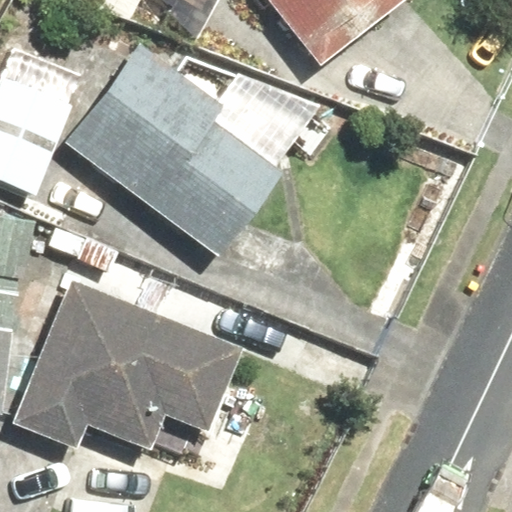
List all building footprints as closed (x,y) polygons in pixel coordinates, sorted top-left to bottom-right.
[(390,0),(244,0),(300,76),(395,6),(390,0)] [(131,41),(49,146),(201,264),(267,180),(198,126),(214,106),(131,41)] [(0,195),(14,201),(65,75),(0,48),(0,195)] [(17,221),(0,218),(0,319),(5,282),(9,283),(17,221)] [(227,353),(56,286),(0,426),(0,427),(65,453),(72,434),(132,457),(147,421),(193,439),(227,353)] [(313,424),(275,407),(255,452),(293,469),(313,424)]
